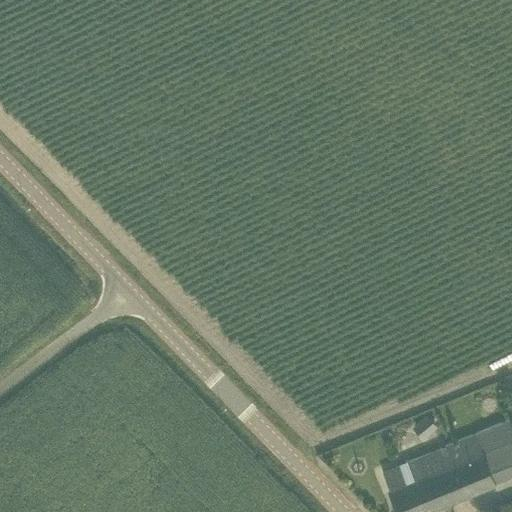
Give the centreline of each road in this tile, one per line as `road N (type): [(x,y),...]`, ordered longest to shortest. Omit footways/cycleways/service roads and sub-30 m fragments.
road 1 (tertiary): [(338,511),(124,292)]
road 2 (tertiary): [(124,292),(0,165)]
road 3 (unclassified): [(124,292),(0,387)]
